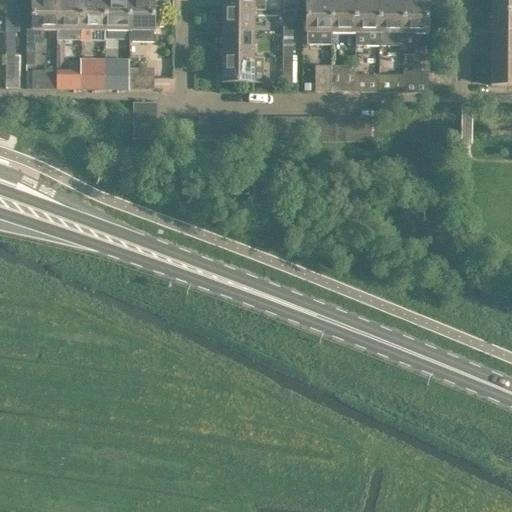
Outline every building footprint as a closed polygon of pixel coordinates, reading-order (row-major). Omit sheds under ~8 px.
[(30,0),(31,42),(43,42),(43,30),(55,30),(55,0),(30,0)] [(55,0),(55,30),(80,30),(80,0),(55,0)] [(80,30),(80,36),(90,36),(90,30),(104,30),(104,0),(80,0),(80,30)] [(104,0),(104,30),(128,30),(128,0),(104,0)] [(127,40),(153,41),(152,0),(128,0),(128,30),(127,40)] [(263,0),(221,0),(222,8),(253,9),(264,9),(263,0)] [(281,0),(282,9),(291,9),(291,0),(281,0)] [(511,0),(490,0),(491,11),(511,10),(511,0)] [(306,38),(315,38),(315,32),(330,33),(330,1),(305,1),(305,32),(306,32),(306,38)] [(330,33),(354,33),(354,1),(330,1),(330,33)] [(355,38),(364,38),(364,33),(378,33),(378,1),(354,1),(354,33),(355,33),(355,38)] [(378,33),(402,33),(402,1),(378,1),(378,33)] [(402,33),(402,53),(414,53),(414,33),(427,33),(427,2),(402,1),(402,33)] [(5,6),(5,30),(14,30),(14,31),(18,31),(18,6),(14,5),(14,6),(5,6)] [(222,8),(221,32),(252,33),(253,9),(222,8)] [(282,9),(282,33),(291,33),(291,9),(282,9)] [(511,10),(491,11),(491,35),(511,35),(511,10)] [(4,54),(14,54),(14,31),(14,30),(5,30),(4,54)] [(221,32),(221,57),(252,57),(252,33),(221,32)] [(282,33),(281,57),(291,57),(291,33),(282,33)] [(511,35),(491,35),(490,59),(511,59),(511,35)] [(4,87),(18,87),(18,54),(14,54),(4,54),(4,87)] [(221,57),(221,82),(262,82),(262,57),(252,57),(221,57)] [(281,57),(281,81),(291,81),(291,57),(281,57)] [(511,59),(490,59),(490,84),(511,84),(511,59)] [(314,90),(329,90),(330,65),(314,65),(314,90)] [(330,65),(329,90),(353,90),(353,73),(353,65),(330,65)] [(128,80),(128,88),(152,88),(152,67),(127,67),(127,70),(128,70),(128,80)] [(30,87),(55,87),(55,69),(31,69),(30,87)] [(55,69),(55,87),(79,88),(79,70),(55,69)] [(79,70),(79,88),(103,88),(103,80),(103,70),(79,70)] [(103,70),(103,80),(128,80),(128,70),(127,70),(103,70)] [(401,91),(426,91),(426,70),(402,70),(401,74),(402,74),(401,91)] [(353,90),(377,91),(378,73),(353,73),(353,90)] [(377,91),(401,91),(402,74),(401,74),(378,73),(377,91)] [(132,113),(156,114),(156,102),(132,102),(132,113)] [(132,125),(156,125),(156,114),(132,113),(132,125)] [(188,139),(200,139),(200,115),(188,115),(188,139)] [(212,139),(212,115),(200,115),(200,139),(212,139)] [(212,139),(224,139),(225,115),(212,115),(212,139)] [(249,116),(238,115),(225,115),(224,139),(248,139),(249,116)] [(261,116),(254,116),(249,116),(248,139),(260,139),(261,116)] [(273,116),(271,116),(261,116),(260,139),(272,139),(273,116)] [(285,116),(273,116),(272,139),(284,139),(285,116)] [(297,116),(285,116),(284,139),(296,139),(297,116)] [(309,116),(304,116),(297,116),(296,139),(308,139),(309,116)] [(308,139),(320,140),(321,116),(309,116),(308,139)] [(333,116),(321,116),(320,140),(332,140),(333,116)] [(345,116),(333,116),(332,140),(345,140),(345,116)] [(357,140),(357,117),(345,116),(345,140),(357,140)] [(369,117),(357,117),(357,140),(369,140),(369,117)] [(132,137),(156,137),(156,125),(132,125),(132,137)]
